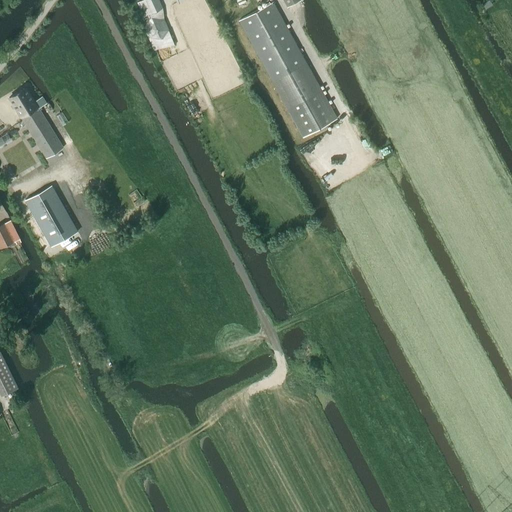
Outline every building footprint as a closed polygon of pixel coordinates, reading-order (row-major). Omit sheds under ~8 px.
[(162,8),(158,0),(142,0),(137,3),(146,23),(143,27),(148,39),(153,50),(174,46),(168,31),(169,30),(164,18),(161,18),(162,8)] [(273,2),(238,20),(272,82),(286,108),(302,137),(336,118),(321,89),(306,62),(273,2)] [(8,98),(20,117),(45,158),(63,147),(39,110),(42,109),(40,107),(46,103),(42,97),(34,101),(26,87),(8,98)] [(7,133),(0,137),(0,145),(10,139),(7,133)] [(77,231),(51,185),(25,200),(51,246),(77,231)] [(4,223),(0,224),(0,248),(14,242),(4,223)] [(18,387),(1,352),(0,352),(0,395),(1,396),(18,387)]
